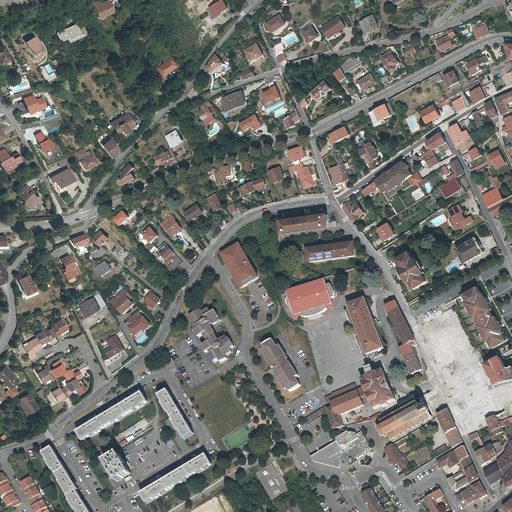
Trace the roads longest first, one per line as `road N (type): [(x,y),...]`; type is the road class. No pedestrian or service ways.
road 1 (tertiary): [(511,37),(489,39),(310,133),(175,172),(89,212)]
road 2 (residential): [(499,0),(432,31),(278,69),(166,108)]
road 3 (residential): [(51,427),(171,367),(211,439),(143,481)]
road 4 (residential): [(247,331),(247,360),(305,465),(343,477),(363,511)]
road 5 (residential): [(0,345),(10,326),(13,267),(88,225),(89,212)]
road 6 (residential): [(480,470),(409,318)]
road 7 (residential): [(510,264),(442,125)]
road 8 (residential): [(206,254),(255,211),(333,200)]
road 9 (residential): [(166,108),(258,0)]
road 10 (residential): [(442,125),(333,200)]
road 11 (residential): [(89,212),(122,155),(166,108)]
road 12 (residential): [(3,109),(63,222)]
road 13 (residential): [(98,389),(153,348),(177,302)]
